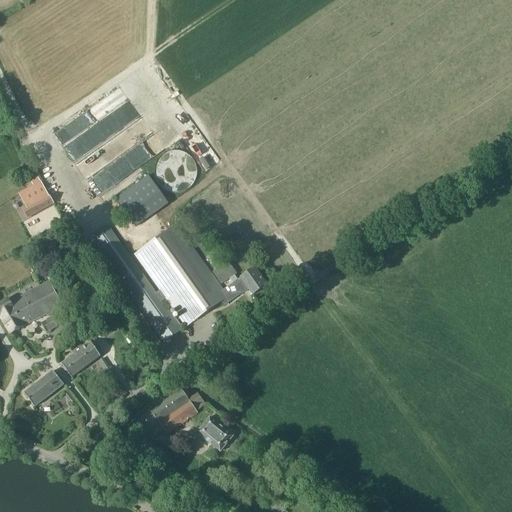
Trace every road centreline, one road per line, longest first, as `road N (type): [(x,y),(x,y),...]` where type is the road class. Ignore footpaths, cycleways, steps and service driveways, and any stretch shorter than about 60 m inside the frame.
road 1 (track): [(0,76),(33,138),(148,57),(309,278)]
road 2 (track): [(293,289),(511,148)]
road 3 (tertiary): [(153,511),(0,435)]
